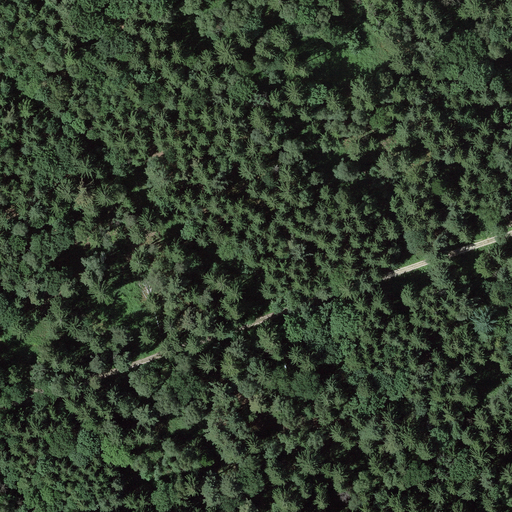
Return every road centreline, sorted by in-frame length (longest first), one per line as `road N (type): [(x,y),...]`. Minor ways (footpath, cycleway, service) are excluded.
road 1 (track): [(0,407),(511,232)]
road 2 (track): [(179,511),(0,342)]
